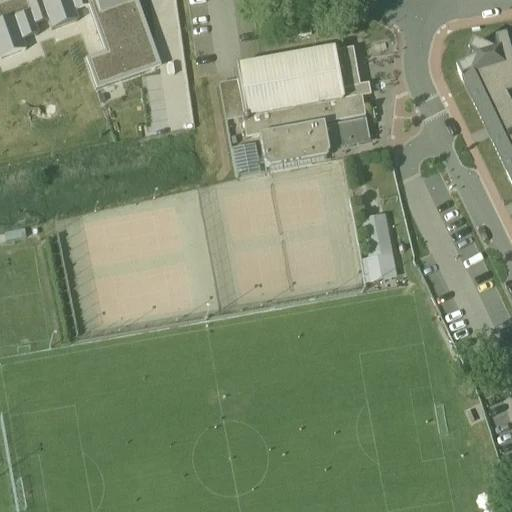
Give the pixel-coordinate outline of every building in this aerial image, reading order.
[(0,60),(25,52),(21,41),(36,36),(33,26),(49,20),(52,30),(76,21),(73,12),(88,7),(105,54),(86,61),(96,89),(159,67),(136,2),(142,0),(8,0),(0,3),(0,60)] [(307,12),(271,19),(275,42),(311,36),(307,12)] [(464,69),(458,72),(511,185),(511,53),(508,40),(481,48),(474,45),(464,69)] [(334,51),(235,69),(237,81),(245,119),(243,119),(246,140),(259,138),(323,126),(365,118),(353,50),(334,53),(334,51)] [(323,126),(259,138),(264,163),(315,153),(316,158),(317,159),(326,157),(327,156),(326,151),(328,151),(327,149),(369,142),(366,121),(324,129),(323,126)] [(364,257),(367,282),(396,278),(387,214),(365,217),(371,256),(364,257)]
